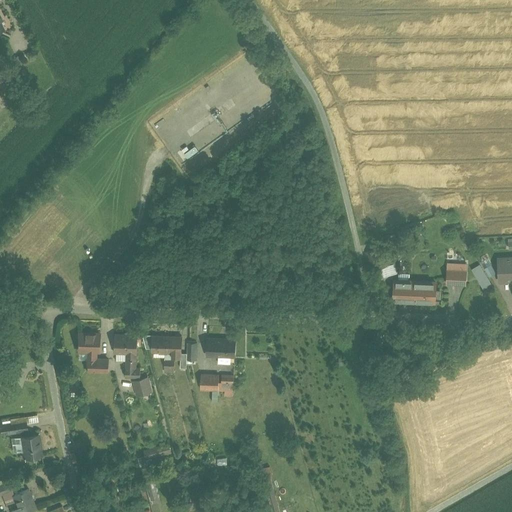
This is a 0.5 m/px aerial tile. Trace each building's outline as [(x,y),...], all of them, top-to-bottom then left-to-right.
[(385,247),(378,249),(385,276),(398,273),(396,264),(389,265),(385,247)] [(511,258),(499,259),(500,281),(511,280),(511,258)] [(487,259),(483,262),(490,276),(495,274),(487,259)] [(449,264),(448,284),(466,285),(467,265),(449,264)] [(474,268),(483,290),(492,286),(482,264),(474,268)] [(436,282),(395,280),(394,302),(435,304),(436,282)] [(79,342),(79,351),(89,351),(89,359),(97,360),(97,351),(100,351),(101,335),(79,334),(79,336),(78,338),(77,340),(79,342)] [(138,336),(116,335),(115,353),(127,353),(138,353),(138,336)] [(154,335),(143,335),(147,349),(153,349),(153,336),(154,336),(154,335)] [(153,349),(153,352),(166,353),(166,360),(173,361),(173,354),(182,354),(182,337),(154,336),(153,336),(153,349)] [(208,338),(207,356),(236,358),(236,339),(208,338)] [(198,343),(188,343),(188,358),(188,360),(197,361),(198,343)] [(138,353),(127,353),(127,368),(126,368),(126,377),(141,378),(141,368),(137,368),(138,353)] [(89,359),(89,371),(108,372),(109,360),(97,360),(89,359)] [(173,361),(166,360),(165,372),(175,372),(175,361),(173,361)] [(220,375),(202,374),(201,389),(234,391),(235,376),(223,375),(222,383),(219,382),(220,375)] [(148,378),(135,381),(138,395),(152,392),(148,378)] [(26,417),(10,419),(11,424),(0,425),(0,426),(1,435),(28,431),(26,417)] [(39,434),(21,437),(24,458),(42,456),(39,434)] [(146,459),(172,454),(170,444),(144,449),(146,459)] [(151,500),(158,498),(153,480),(147,481),(151,500)] [(10,482),(0,486),(0,493),(1,495),(13,490),(10,482)] [(29,489),(13,495),(19,511),(26,511),(36,508),(29,489)]
